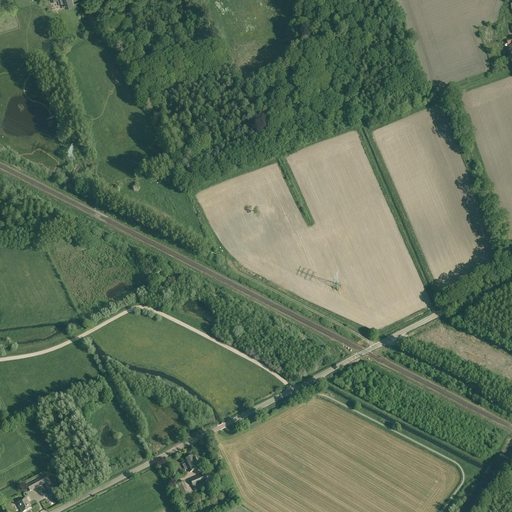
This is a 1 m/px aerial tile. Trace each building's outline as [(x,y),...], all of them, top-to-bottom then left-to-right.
[(250,232),(242,236),(245,241),(261,233),(256,223),(248,226),(250,232)] [(215,233),(220,248),(226,246),(220,231),(215,233)] [(199,461),(197,462),(194,456),(184,461),(190,473),(200,468),(203,466),(202,463),(199,461)] [(190,480),(193,488),(193,487),(195,491),(210,485),(204,474),(190,480)] [(47,475),(42,478),(38,480),(27,485),(30,491),(45,484),(49,491),(55,488),(47,475)] [(184,482),(174,487),(178,498),(189,493),(184,482)] [(17,504),(21,511),(23,511),(32,508),(27,498),(17,504)] [(199,500),(183,506),(185,511),(201,505),(199,500)]
